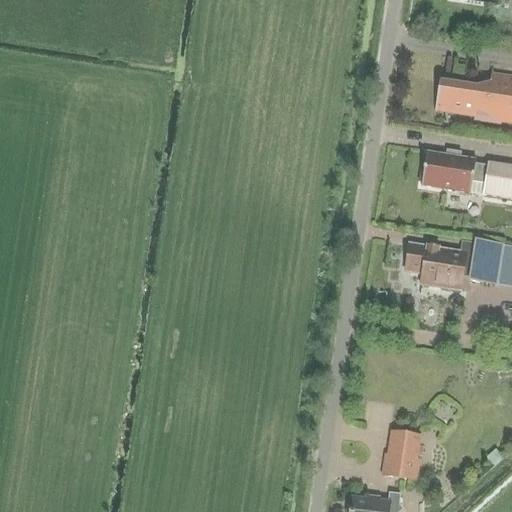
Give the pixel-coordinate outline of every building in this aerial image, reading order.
[(463,79),(464,70),(455,69),(454,77),(463,79)] [(511,124),(511,78),(491,75),(489,91),(441,84),(441,83),(439,83),(435,112),(436,112),(475,117),(474,124),(500,128),(501,123),(511,124)] [(511,200),(511,167),(490,164),(489,164),(488,167),(475,165),(476,161),(427,154),(421,187),(471,195),(473,183),(485,185),(484,196),(485,196),(511,200)] [(496,286),(502,247),(476,242),(476,245),(462,243),(461,254),(439,251),(439,250),(427,248),(427,249),(410,246),(406,272),(423,275),(421,285),(460,292),(463,275),(471,276),(470,282),(496,286)] [(511,247),(502,247),(496,286),(511,288),(511,247)] [(420,438),(392,434),(391,438),(394,438),(390,461),(385,461),(382,477),(416,482),(419,466),(414,465),(417,442),(420,442),(420,438)] [(503,459),(496,451),(487,459),(494,467),(503,459)] [(398,511),(400,495),(389,494),(388,501),(354,497),(351,511),(398,511)]
